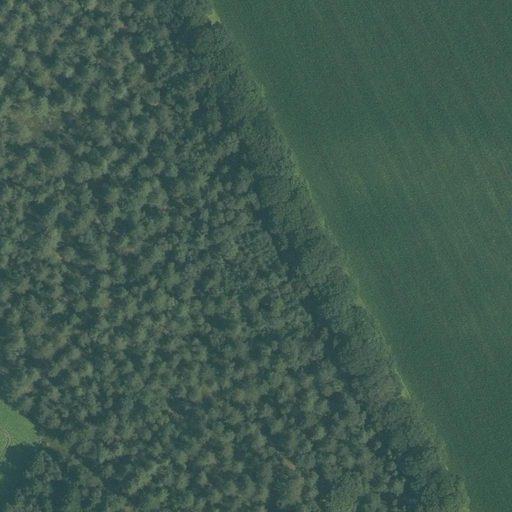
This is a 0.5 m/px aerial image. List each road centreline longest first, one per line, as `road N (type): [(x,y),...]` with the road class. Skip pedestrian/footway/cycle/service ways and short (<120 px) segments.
road 1 (track): [(152,0),(367,424),(369,453),(312,511)]
road 2 (unclassified): [(185,0),(446,511)]
road 3 (track): [(324,499),(0,206)]
road 4 (track): [(16,401),(229,154)]
road 5 (track): [(0,20),(184,205)]
road 6 (track): [(143,511),(0,387)]
